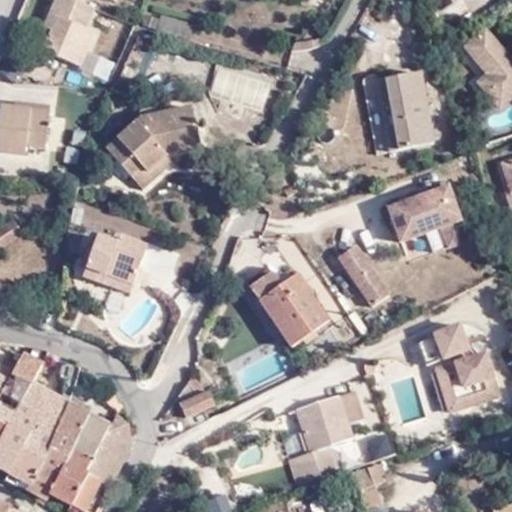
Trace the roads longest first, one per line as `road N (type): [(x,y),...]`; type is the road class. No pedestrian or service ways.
road 1 (residential): [(373,0),(271,175),(153,417)]
road 2 (residential): [(0,334),(19,334),(107,377),(153,417)]
